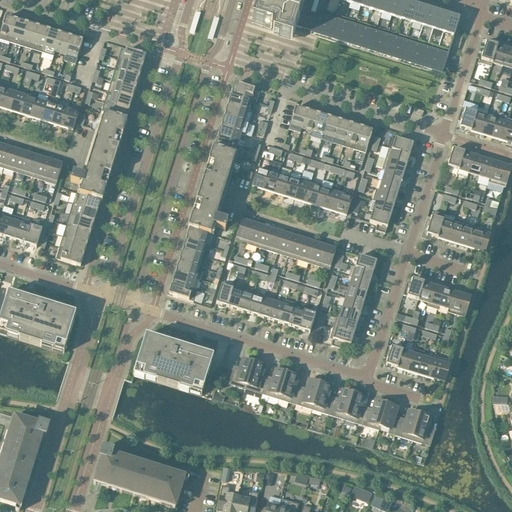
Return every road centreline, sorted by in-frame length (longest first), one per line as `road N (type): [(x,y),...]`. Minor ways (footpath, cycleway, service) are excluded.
road 1 (residential): [(131,303),(233,0)]
road 2 (residential): [(190,0),(103,295)]
road 3 (residential): [(365,378),(131,303)]
road 4 (residential): [(103,295),(37,511)]
road 5 (residential): [(67,511),(131,303)]
road 6 (residential): [(283,86),(442,135)]
road 7 (residential): [(365,378),(410,256)]
road 8 (residential): [(410,256),(442,135)]
road 9 (residential): [(442,135),(482,18)]
